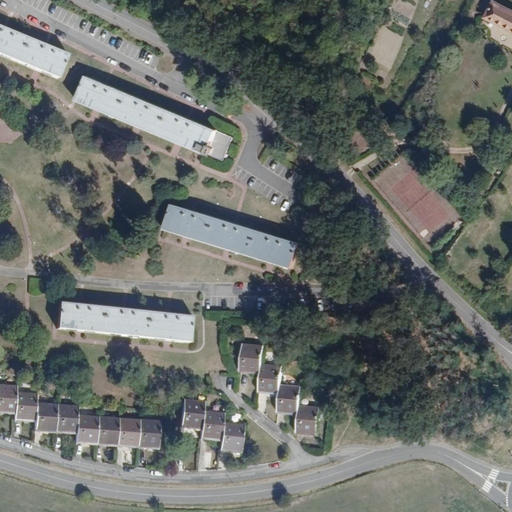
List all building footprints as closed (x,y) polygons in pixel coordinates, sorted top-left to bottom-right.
[(511,9),(494,0),(490,0),(481,19),(511,34),(511,9)] [(0,55),(37,71),(59,80),(69,55),(44,45),(5,28),(0,26),(0,55)] [(96,111),(137,128),(178,145),(206,157),(207,155),(217,131),(187,119),(148,103),(107,87),(86,78),(81,90),(76,102),(96,111)] [(232,137),(217,131),(207,155),(222,161),(223,159),(226,151),(231,141),(232,137)] [(185,237),(227,250),(270,263),(290,269),(298,244),(278,238),(234,225),(192,212),(168,204),(165,217),(161,229),(185,237)] [(78,332),(123,335),(167,340),(191,343),(193,316),(168,314),(124,310),(77,305),(58,303),(57,316),(56,329),(78,332)] [(262,346),(240,344),(237,373),(252,374),(252,372),(259,372),(259,369),(259,365),(262,346)] [(280,367),(259,365),(259,369),(259,372),(258,393),(270,393),(271,391),(278,392),(278,385),(280,367)] [(298,387),(278,385),(278,392),(276,411),(289,412),(289,410),(296,410),(296,407),(298,387)] [(17,387),(0,386),(0,411),(7,412),(7,410),(14,410),(16,394),(17,387)] [(36,396),(16,394),(14,410),(14,419),(26,420),(27,418),(34,419),(35,403),(36,396)] [(205,403),(185,400),(182,426),(195,427),(195,425),(202,426),(204,412),(205,403)] [(57,406),(35,403),(34,419),(33,430),(47,432),(47,430),(54,431),(57,406)] [(79,407),(57,406),(54,431),(55,433),(69,434),(69,432),(76,433),(78,416),(79,407)] [(316,408),(296,407),(296,410),(294,432),(307,433),(307,431),(314,432),(316,408)] [(223,414),(204,412),(202,426),(201,437),(213,439),(214,437),(221,437),(223,424),(223,414)] [(99,418),(78,416),(76,433),(76,444),(90,444),(90,442),(97,442),(99,418)] [(119,420),(99,418),(97,442),(97,444),(109,446),(110,443),(117,444),(119,420)] [(139,422),(119,420),(117,444),(117,446),(129,447),(129,445),(137,446),(139,422)] [(159,424),(139,422),(137,446),(136,448),(149,449),(149,447),(157,448),(159,424)] [(242,426),(223,424),(221,437),(220,449),(232,451),(233,449),(240,449),(242,426)]
